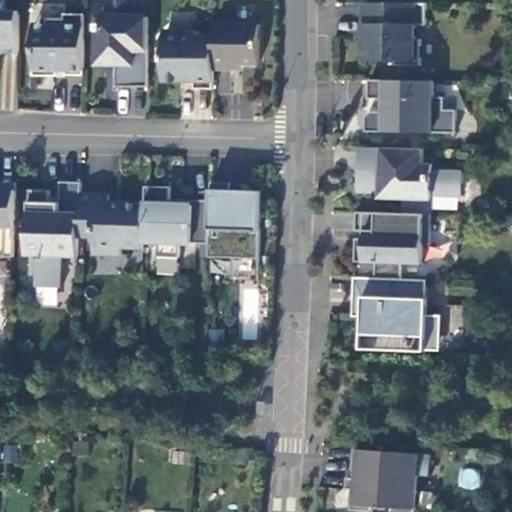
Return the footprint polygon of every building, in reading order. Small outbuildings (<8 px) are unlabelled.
[(0,0),(0,54),(21,54),(21,12),(6,12),(6,0),(0,0)] [(118,60),(118,88),(150,88),(151,18),(133,18),(132,0),(110,0),(110,18),(101,18),(101,60),(101,65),(102,65),(102,60),(118,60)] [(429,4),(367,4),(367,40),(362,40),(362,62),(397,62),(397,66),(398,66),(398,62),(403,62),(403,67),(422,67),(423,40),(417,40),(417,26),(428,26),(429,4)] [(68,72),(68,76),(86,77),(86,15),(66,15),(66,20),(49,20),(49,38),(36,38),(36,77),(60,77),(60,72),(68,72)] [(216,37),(215,70),(232,70),(232,65),(261,66),(261,26),(216,25),(216,37)] [(166,36),(166,82),(196,83),(196,90),(215,90),(215,70),(216,37),(198,37),(198,32),(170,32),(166,36)] [(414,130),(424,134),(458,134),(458,111),(446,111),(446,98),(436,98),(436,82),(371,81),(371,100),(386,100),(386,113),(374,113),(369,118),(368,133),(411,133),(411,130),(414,130)] [(383,171),(360,171),(360,193),(394,194),(399,199),(407,199),(406,214),(433,215),(434,196),(464,197),(465,173),(435,172),(435,165),(426,165),(426,149),(383,148),(383,171)] [(361,148),(360,171),(383,171),(383,148),(361,148)] [(52,191),(33,190),(31,255),(39,256),(38,288),(63,289),(64,257),(81,257),(81,237),(83,195),(83,183),(62,182),(62,204),(52,203),(52,191)] [(0,258),(16,258),(18,183),(0,183),(0,258)] [(263,201),(253,201),(253,192),(232,191),(232,184),(213,183),(213,202),(211,245),(211,258),(260,260),(259,280),(260,280),(263,201)] [(211,245),(213,202),(194,201),(194,206),(172,205),(173,187),(148,186),(148,205),(146,240),(161,241),(161,258),(181,259),(182,243),(211,245)] [(263,192),(253,192),(253,201),(263,201),(263,192)] [(124,249),(146,249),(146,240),(148,205),(111,203),(112,196),(83,195),(81,237),(96,238),(96,255),(123,256),(124,249)] [(374,240),(358,240),(357,263),(378,264),(377,279),(404,280),(404,264),(425,265),(426,246),(433,246),(433,215),(406,214),(359,213),(358,232),(374,232),(374,240)] [(377,279),(357,278),(356,304),(372,304),(370,339),(409,341),(409,342),(409,343),(410,344),(410,345),(411,345),(412,346),(413,346),(413,347),(414,347),(437,348),(439,316),(423,316),(424,306),(428,307),(429,281),(404,280),(377,279)] [(433,457),(356,451),(354,472),(359,472),(358,480),(348,479),(347,490),(353,491),(352,511),(353,511),(374,511),(375,507),(381,507),(381,511),(387,511),(387,508),(393,509),(393,511),(417,511),(420,477),(432,478),(433,457)] [(479,487),(479,470),(460,469),(460,487),(479,487)]
